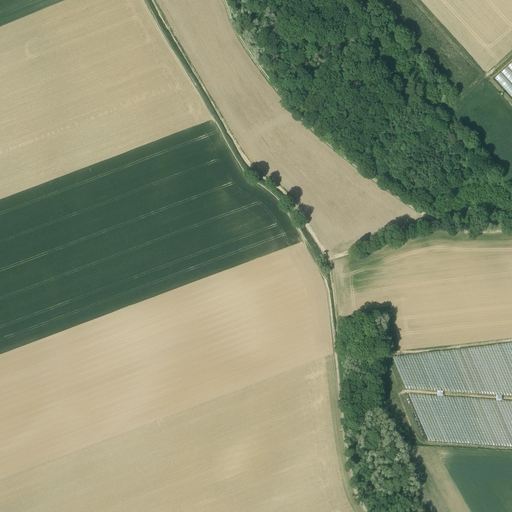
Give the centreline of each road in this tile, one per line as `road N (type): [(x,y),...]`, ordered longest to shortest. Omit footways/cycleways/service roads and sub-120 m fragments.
road 1 (track): [(222,0),(296,113),(346,160),(440,226)]
road 2 (track): [(366,511),(351,475),(320,263)]
road 3 (track): [(511,107),(416,0)]
